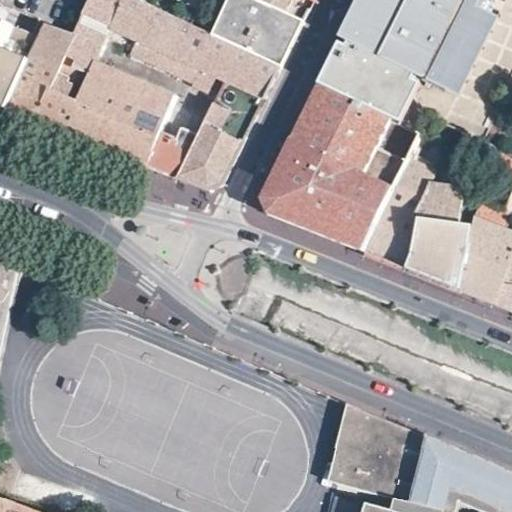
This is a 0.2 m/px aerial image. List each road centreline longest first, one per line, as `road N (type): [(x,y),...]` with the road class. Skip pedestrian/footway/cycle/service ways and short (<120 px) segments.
road 1 (secondary): [(184,291),(230,321),(511,439)]
road 2 (secondary): [(511,337),(225,222)]
road 3 (residential): [(225,222),(334,0)]
road 4 (secondary): [(225,222),(64,195)]
road 5 (secondary): [(64,195),(184,291)]
